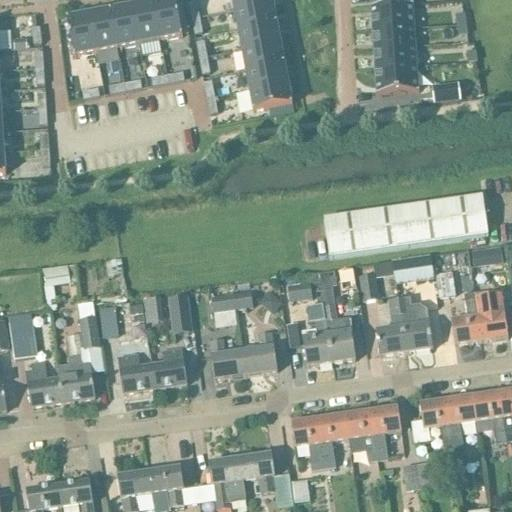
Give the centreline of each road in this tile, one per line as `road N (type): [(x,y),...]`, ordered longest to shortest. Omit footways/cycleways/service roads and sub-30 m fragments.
road 1 (residential): [(0,442),(63,431),(87,440),(274,411),(287,396),(511,366)]
road 2 (residential): [(44,0),(62,145),(193,119)]
road 3 (residential): [(341,0),(349,122)]
